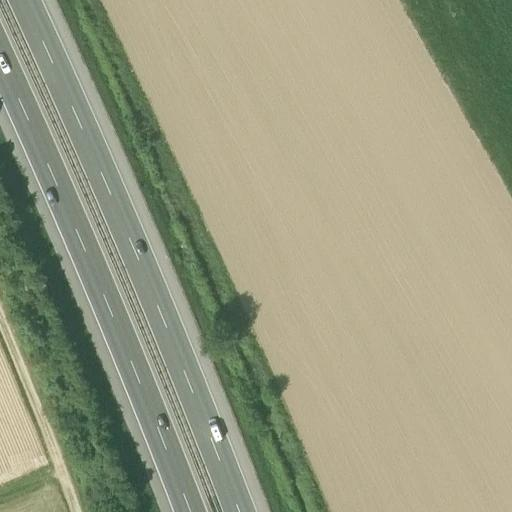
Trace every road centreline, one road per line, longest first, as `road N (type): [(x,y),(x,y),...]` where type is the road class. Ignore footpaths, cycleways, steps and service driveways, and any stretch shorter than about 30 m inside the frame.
road 1 (motorway): [(239,511),(21,0)]
road 2 (motorway): [(0,63),(189,511)]
road 3 (track): [(75,511),(0,317)]
